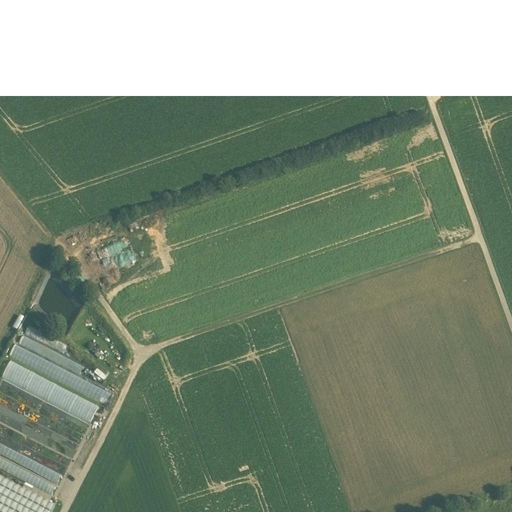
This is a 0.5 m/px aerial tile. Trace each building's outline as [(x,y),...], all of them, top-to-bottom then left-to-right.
[(28,327),(24,335),(64,353),(67,345),(28,327)] [(84,367),(23,335),(18,343),(80,375),(84,367)] [(8,359),(107,401),(112,390),(13,347),(8,359)] [(98,408),(98,405),(10,362),(1,379),(82,419),(79,425),(78,424),(61,423),(60,435),(67,439),(68,429),(74,429),(73,439),(68,439),(74,442),(73,445),(72,451),(76,443),(76,446),(81,435),(82,422),(91,423),(98,408)] [(35,429),(54,437),(59,423),(54,420),(50,429),(45,427),(49,417),(27,408),(21,425),(35,430),(35,429)] [(0,457),(0,468),(36,486),(40,478),(0,457)] [(0,511),(51,511),(54,507),(0,479),(0,511)]
